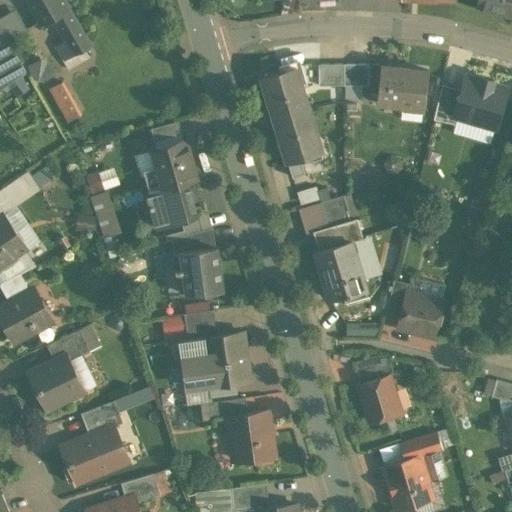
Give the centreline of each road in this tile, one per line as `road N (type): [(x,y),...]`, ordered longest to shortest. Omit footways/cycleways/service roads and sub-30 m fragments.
road 1 (tertiary): [(344,511),(204,44)]
road 2 (residential): [(511,50),(397,26),(300,27),(204,44)]
road 3 (residential): [(0,379),(49,511)]
